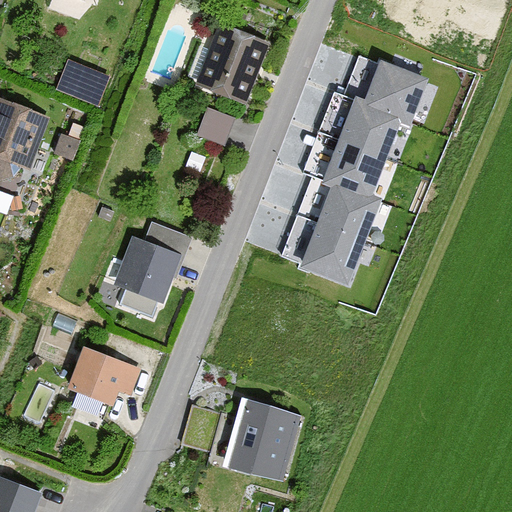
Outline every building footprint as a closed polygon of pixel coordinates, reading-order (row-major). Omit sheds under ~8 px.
[(267,41),(216,21),(192,81),(244,101),(267,41)] [(101,101),(111,72),(72,58),(62,87),(101,101)] [(428,80),(380,62),(363,105),(402,119),(411,123),(428,80)] [(45,115),(0,98),(0,159),(25,169),(45,115)] [(372,200),(402,119),(363,105),(355,102),(325,183),(331,185),(372,200)] [(246,117),(205,105),(197,130),(238,143),(246,117)] [(372,200),(331,185),(300,267),(348,286),(380,203),(372,200)] [(176,253),(125,235),(108,281),(159,300),(176,253)] [(138,364),(76,342),(59,388),(105,405),(112,384),(129,390),(138,364)] [(197,445),(209,405),(194,400),(182,441),(197,445)] [(301,417),(248,402),(230,464),(283,479),(301,417)] [(0,511),(31,511),(40,492),(0,476),(0,511)]
